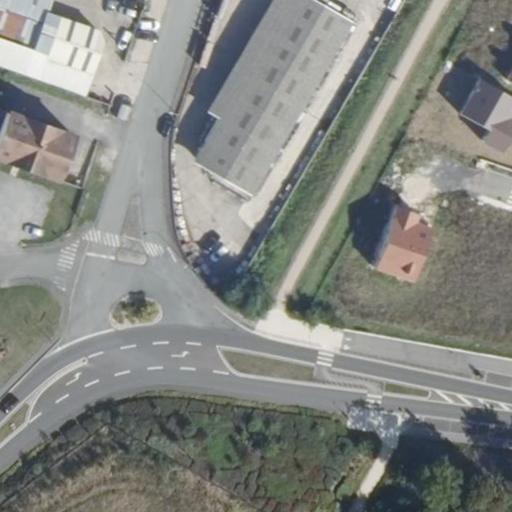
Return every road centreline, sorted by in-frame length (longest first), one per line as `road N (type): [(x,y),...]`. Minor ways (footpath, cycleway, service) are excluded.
road 1 (secondary): [(0,460),(35,428),(106,387),(152,376),(511,419)]
road 2 (secondary): [(511,396),(187,336)]
road 3 (residential): [(137,175),(187,0)]
